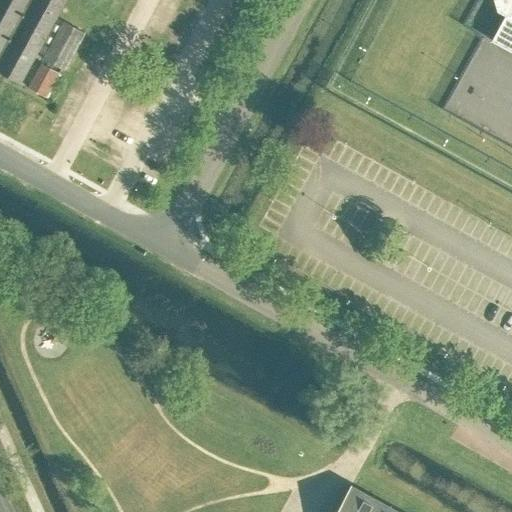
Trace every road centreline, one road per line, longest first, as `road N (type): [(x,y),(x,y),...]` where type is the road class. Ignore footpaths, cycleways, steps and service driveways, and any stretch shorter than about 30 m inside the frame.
road 1 (unclassified): [(511,445),(166,246)]
road 2 (unclassified): [(166,246),(297,0)]
road 3 (unclassified): [(166,246),(0,155)]
